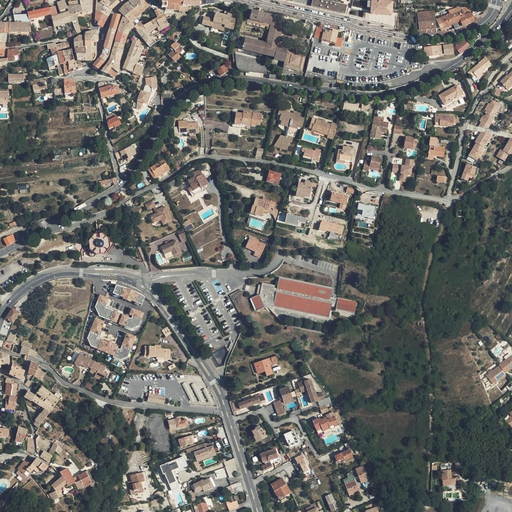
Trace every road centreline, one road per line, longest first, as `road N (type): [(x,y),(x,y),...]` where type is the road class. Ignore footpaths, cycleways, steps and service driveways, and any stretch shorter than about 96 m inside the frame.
road 1 (tertiary): [(511,9),(467,54),(400,91),(363,95),(240,80),(197,87),(170,109),(121,184),(49,225)]
road 2 (residential): [(449,200),(206,156),(84,220),(49,225)]
road 3 (residential): [(496,0),(471,29),(428,37),(250,0)]
road 4 (residential): [(10,352),(117,402),(226,410)]
road 5 (residential): [(143,284),(261,271),(287,257),(330,271),(334,293)]
road 6 (residential): [(449,200),(467,114),(511,52)]
road 7 (tertiary): [(0,314),(25,286),(54,272),(110,273),(143,284)]
road 8 (tertiary): [(143,284),(226,410)]
road 9 (residential): [(5,375),(21,382),(36,451),(49,467),(31,475)]
